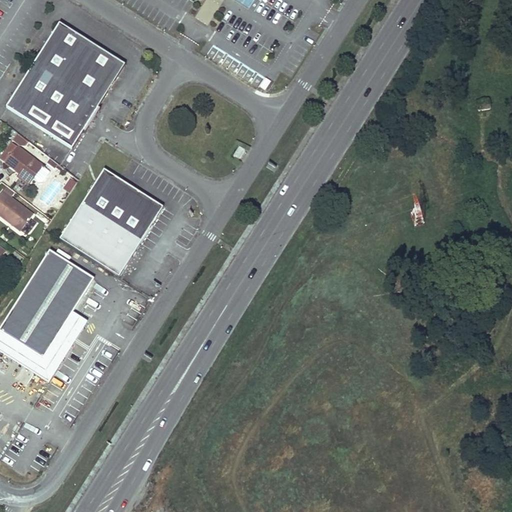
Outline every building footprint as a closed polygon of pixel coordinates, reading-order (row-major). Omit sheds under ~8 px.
[(61,26),(8,109),(73,151),(126,68),(61,26)] [(490,109),(488,100),(477,102),(478,111),(490,109)] [(17,148),(5,165),(19,175),(32,184),(44,167),(17,148)] [(241,148),(235,157),(241,161),(247,152),(241,148)] [(32,184),(19,175),(17,179),(29,188),(32,184)] [(17,193),(9,187),(0,198),(0,215),(23,232),(35,214),(13,199),(17,193)] [(84,208),(61,242),(120,278),(145,242),(112,225),(84,208)] [(50,254),(0,330),(0,334),(42,362),(72,316),(94,282),(50,254)] [(12,274),(15,277),(24,264),(21,262),(12,274)] [(42,362),(0,334),(0,355),(47,386),(86,325),(72,316),(42,362)]
